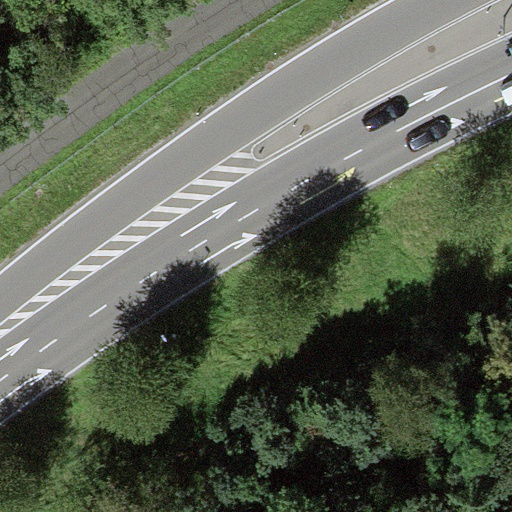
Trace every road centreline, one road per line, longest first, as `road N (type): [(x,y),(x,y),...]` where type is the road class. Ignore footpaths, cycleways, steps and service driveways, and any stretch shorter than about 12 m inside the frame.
road 1 (secondary): [(18,318),(235,222),(511,74)]
road 2 (secondary): [(444,0),(200,150),(18,318)]
